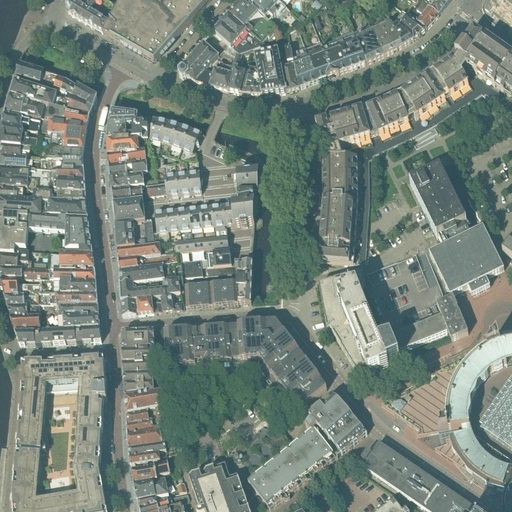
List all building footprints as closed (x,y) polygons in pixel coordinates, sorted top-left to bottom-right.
[(113,6),(105,1),(103,0),(70,0),(70,2),(90,14),(108,25),(117,10),(118,9),(113,6)] [(108,25),(103,35),(153,63),(157,62),(212,0),(123,0),(118,9),(117,10),(108,25)] [(116,0),(113,6),(118,9),(123,0),(116,0)] [(276,0),(244,0),(244,1),(268,23),(270,24),(274,20),(273,19),(278,14),(279,14),(285,7),(280,3),(276,0)] [(439,17),(447,7),(437,0),(423,0),(431,6),(429,10),(439,17)] [(244,1),(230,16),(247,32),(261,45),(262,44),(268,37),(269,38),(275,32),(279,36),(281,33),(268,23),(244,1)] [(72,17),(78,21),(103,35),(108,25),(90,14),(70,2),(68,5),(68,6),(67,8),(67,10),(68,11),(68,13),(69,14),(70,15),(71,17),(72,17)] [(439,17),(429,10),(417,2),(414,7),(415,8),(412,12),(409,9),(404,15),(418,25),(426,32),(439,17)] [(395,24),(399,28),(414,42),(419,38),(420,38),(426,32),(418,25),(404,15),(402,13),(395,24)] [(261,45),(247,32),(230,16),(214,34),(222,42),(228,47),(236,54),(239,57),(242,55),(246,54),(251,52),(257,49),(263,47),(263,46),(261,45)] [(298,29),(297,30),(300,36),(308,33),(307,31),(314,28),(310,20),(298,29)] [(403,49),(394,30),(391,24),(388,26),(386,22),(378,26),(378,28),(373,31),(385,58),(398,52),(403,49)] [(353,34),(356,39),(367,66),(385,58),(373,31),(371,32),(369,27),(353,34)] [(399,28),(394,30),(403,49),(414,42),(399,28)] [(470,65),(467,68),(511,100),(511,57),(487,40),(474,30),(455,54),(456,55),(470,65)] [(337,41),(339,47),(349,72),(367,66),(356,39),(353,34),(337,41)] [(333,78),(349,72),(339,47),(337,41),(337,42),(327,45),(329,50),(324,52),(333,78)] [(224,52),(228,47),(222,42),(217,47),(217,50),(222,54),(224,52)] [(196,85),(205,74),(218,58),(213,54),(215,51),(206,43),(179,73),(179,77),(183,80),(186,80),(187,79),(196,85)] [(305,51),(308,58),(318,84),(333,78),(324,52),(322,49),(320,45),(306,51),(306,50),(305,51)] [(293,55),(292,49),(285,50),(289,66),(290,66),(290,68),(282,70),(286,95),(300,91),(293,55)] [(308,58),(305,51),(293,55),(300,91),(318,84),(308,58)] [(279,53),(255,58),(258,73),(263,98),(286,95),(282,70),(279,53)] [(234,76),(229,94),(241,97),(246,75),(247,71),(239,69),(242,55),(239,57),(236,54),(233,68),(234,68),(232,75),(234,76)] [(467,68),(470,65),(456,55),(452,60),(402,94),(402,95),(415,120),(416,121),(419,119),(419,118),(469,85),(462,75),(467,68)] [(196,85),(229,94),(234,76),(232,75),(234,68),(233,68),(223,65),(219,63),(218,65),(216,71),(215,71),(214,72),(213,76),(205,74),(196,85)] [(21,66),(17,78),(41,85),(45,74),(44,74),(36,71),(33,70),(21,66)] [(246,75),(241,97),(263,98),(258,73),(255,72),(255,70),(249,69),(248,70),(247,70),(247,71),(246,75)] [(45,74),(41,85),(55,90),(59,79),(55,78),(50,76),(45,74)] [(59,79),(55,90),(57,92),(62,94),(67,83),(67,82),(59,79)] [(11,97),(16,98),(28,102),(28,103),(45,108),(47,109),(51,110),(55,110),(59,100),(60,100),(61,97),(15,83),(11,97)] [(61,97),(60,100),(73,104),(79,90),(77,89),(74,86),(69,84),(67,83),(62,94),(61,97)] [(79,90),(73,104),(93,111),(97,102),(98,101),(87,95),(80,90),(79,90)] [(367,110),(368,111),(379,137),(409,123),(415,120),(402,95),(398,97),(397,96),(367,110)] [(16,116),(43,122),(47,109),(45,108),(28,103),(28,102),(16,98),(11,97),(6,115),(16,116)] [(59,100),(55,110),(68,113),(90,119),(93,111),(73,104),(60,100),(59,100)] [(90,119),(68,113),(55,110),(51,110),(47,109),(43,122),(42,133),(50,133),(49,136),(85,140),(87,129),(90,119)] [(112,114),(109,126),(144,125),(144,130),(149,130),(151,121),(149,120),(145,119),(143,118),(142,118),(140,118),(137,117),(135,117),(136,113),(119,110),(119,114),(115,114),(112,113),(112,114)] [(371,140),(379,137),(368,111),(362,113),(362,112),(331,121),(340,149),(371,140)] [(41,123),(16,119),(5,117),(3,129),(20,132),(28,133),(34,135),(39,136),(41,123)] [(316,126),(324,154),(323,154),(323,160),(323,204),(320,247),(322,247),(322,252),(320,252),(319,264),(354,266),(358,205),(357,159),(343,160),(340,149),(331,121),(330,121),(332,127),(329,128),(327,122),(316,126)] [(151,138),(150,143),(161,145),(165,128),(166,125),(154,122),(153,126),(151,138)] [(109,126),(108,142),(139,141),(140,153),(147,152),(148,135),(149,130),(144,130),(144,125),(109,126)] [(165,128),(161,145),(171,148),(177,132),(178,128),(166,125),(165,128)] [(177,132),(171,148),(182,152),(188,136),(189,132),(178,128),(177,132)] [(28,133),(20,132),(3,129),(2,138),(27,141),(28,133)] [(188,136),(182,152),(193,157),(196,150),(196,149),(200,148),(198,145),(200,141),(202,138),(189,132),(188,136)] [(39,136),(38,143),(38,150),(41,151),(48,151),(51,152),(51,151),(65,152),(75,152),(84,153),(85,140),(49,136),(50,133),(42,133),(42,136),(39,136)] [(27,141),(2,138),(1,147),(2,147),(22,148),(30,149),(38,150),(38,143),(36,142),(27,141)] [(129,155),(137,153),(140,153),(139,141),(108,142),(108,158),(123,156),(129,155)] [(30,149),(22,148),(2,147),(1,159),(16,160),(27,160),(29,161),(30,149)] [(84,153),(75,152),(65,152),(51,151),(51,152),(48,151),(47,162),(49,162),(50,162),(73,162),(84,162),(84,153)] [(123,156),(108,158),(109,168),(147,162),(148,162),(147,152),(140,153),(137,153),(129,155),(129,159),(123,159),(123,156)] [(27,160),(16,160),(1,159),(1,169),(21,170),(26,171),(27,160)] [(50,173),(59,173),(68,173),(68,172),(84,172),(84,162),(73,162),(50,162),(49,162),(48,172),(50,173)] [(147,162),(109,168),(111,181),(142,175),(148,174),(147,162)] [(466,226),(467,226),(440,172),(439,172),(436,165),(429,168),(432,176),(411,186),(437,240),(439,240),(439,239),(448,235),(449,237),(467,229),(466,226)] [(1,169),(0,179),(29,181),(28,189),(28,191),(28,192),(35,192),(49,193),(50,186),(50,181),(50,173),(48,172),(41,172),(40,172),(39,172),(34,172),(26,171),(21,170),(1,169)] [(59,173),(58,182),(68,182),(68,183),(85,185),(84,173),(84,172),(68,172),(68,173),(59,173)] [(231,229),(234,228),(255,226),(255,215),(257,215),(258,205),(259,195),(260,174),(252,174),(237,175),(238,207),(228,208),(225,208),(225,209),(224,208),(227,228),(227,229),(231,229)] [(110,181),(112,192),(142,187),(145,187),(142,175),(111,181),(110,181)] [(200,175),(188,176),(190,197),(202,196),(201,187),(203,185),(200,182),(200,175)] [(188,176),(176,177),(179,198),(190,197),(188,176)] [(176,177),(165,178),(166,185),(167,196),(167,199),(179,198),(176,177)] [(28,189),(29,181),(0,179),(0,188),(28,189)] [(54,187),(53,193),(59,195),(86,196),(85,185),(68,183),(68,182),(58,182),(54,182),(54,187)] [(158,186),(148,188),(149,199),(167,196),(166,185),(158,186)] [(143,200),(142,187),(112,192),(114,203),(143,200)] [(24,201),(25,193),(27,193),(28,192),(28,191),(20,190),(20,191),(16,190),(16,191),(0,190),(0,199),(24,201)] [(35,192),(34,201),(42,202),(49,203),(76,205),(76,204),(86,204),(86,197),(86,196),(59,195),(53,193),(49,193),(35,192)] [(42,216),(42,202),(34,201),(24,201),(0,199),(0,215),(29,216),(42,216)] [(42,216),(49,217),(64,218),(65,219),(88,221),(86,204),(76,204),(76,205),(49,203),(42,202),(42,216)] [(114,206),(116,227),(146,225),(143,202),(114,206)] [(214,209),(216,230),(227,229),(227,228),(224,208),(225,209),(225,208),(214,209)] [(202,210),(204,231),(216,230),(214,209),(202,210)] [(190,212),(192,233),(204,231),(202,210),(190,212)] [(179,213),(181,234),(192,233),(190,212),(179,213)] [(181,234),(179,213),(167,214),(169,235),(181,234)] [(155,215),(157,236),(169,235),(167,214),(155,215)] [(0,255),(15,258),(16,254),(26,255),(28,232),(29,216),(0,215),(0,255)] [(64,218),(49,217),(42,216),(29,216),(28,232),(66,235),(66,254),(80,254),(80,258),(89,258),(93,258),(92,253),(88,221),(65,219),(64,218)] [(116,227),(118,252),(155,248),(155,247),(154,240),(154,237),(152,224),(146,225),(116,227)] [(429,255),(450,298),(468,289),(469,291),(472,297),(488,290),(490,289),(486,281),(504,272),(500,263),(483,229),(470,235),(467,229),(449,237),(448,235),(439,239),(439,240),(443,248),(429,255)] [(228,240),(217,241),(218,251),(229,250),(228,240)] [(217,241),(205,242),(206,252),(218,251),(217,241)] [(205,242),(193,243),(194,253),(206,252),(205,242)] [(193,243),(182,245),(183,255),(194,253),(193,243)] [(182,245),(174,245),(174,246),(175,255),(180,255),(183,255),(182,245)] [(118,252),(119,262),(159,257),(161,257),(160,247),(155,247),(155,248),(118,252)] [(232,269),(232,266),(230,253),(206,255),(207,262),(208,270),(208,271),(232,269)] [(26,255),(16,254),(15,258),(0,255),(0,270),(24,271),(31,272),(32,265),(28,265),(28,255),(26,255)] [(137,260),(119,262),(120,272),(120,273),(136,271),(147,270),(159,268),(182,265),(180,255),(175,255),(161,257),(159,257),(160,260),(142,262),(142,261),(138,262),(137,260)] [(95,272),(93,258),(89,258),(80,258),(61,257),(61,258),(61,257),(50,256),(50,268),(45,268),(45,272),(48,272),(52,272),(56,273),(61,273),(95,274),(95,273),(95,272)] [(136,271),(120,273),(120,274),(120,286),(121,286),(137,286),(183,281),(183,280),(202,279),(201,271),(208,270),(207,262),(182,265),(159,268),(147,270),(136,271)] [(251,264),(249,264),(236,263),(236,265),(237,285),(249,285),(250,285),(252,285),(252,281),(253,264),(251,264)] [(215,280),(210,280),(213,310),(213,309),(239,307),(237,285),(236,265),(232,266),(232,269),(208,271),(208,278),(232,276),(233,285),(215,286),(215,280)] [(23,282),(24,271),(0,270),(0,272),(2,284),(16,284),(19,284),(19,282),(23,282)] [(24,271),(23,282),(31,282),(31,272),(24,271)] [(39,282),(40,282),(48,283),(48,272),(45,272),(39,272),(36,272),(31,272),(31,282),(39,282)] [(95,274),(61,273),(56,273),(52,272),(48,272),(48,283),(40,282),(40,285),(56,285),(61,285),(73,285),(73,286),(96,285),(95,274)] [(363,275),(319,287),(323,309),(327,331),(330,330),(335,338),(353,369),(356,373),(366,370),(368,375),(388,367),(389,369),(401,364),(400,363),(397,355),(391,338),(386,340),(383,341),(370,310),(363,292),(362,288),(366,287),(364,278),(363,275)] [(186,312),(213,310),(210,280),(206,280),(207,287),(190,288),(189,282),(185,282),(186,312)] [(121,286),(121,302),(139,301),(149,300),(161,300),(166,299),(166,298),(172,297),(181,297),(181,295),(183,294),(183,281),(137,286),(121,286)] [(3,288),(1,290),(2,292),(4,293),(4,298),(25,298),(40,298),(39,288),(19,287),(19,284),(16,284),(2,284),(3,288)] [(61,285),(56,285),(40,285),(39,288),(40,298),(60,298),(72,298),(97,298),(96,285),(73,286),(73,285),(61,285)] [(250,285),(249,285),(237,285),(239,307),(248,306),(249,306),(251,306),(252,285),(250,285)] [(166,299),(161,300),(163,314),(174,313),(184,312),(184,305),(173,305),(172,297),(166,298),(166,299)] [(25,298),(4,298),(8,308),(25,308),(25,298)] [(44,308),(59,308),(75,308),(98,308),(97,298),(72,298),(60,298),(40,298),(39,308),(40,308),(44,308)] [(437,306),(442,318),(449,335),(452,342),(468,335),(454,299),(437,306)] [(149,300),(139,301),(140,317),(150,316),(149,300)] [(150,316),(163,314),(161,300),(149,300),(150,316)] [(140,317),(139,301),(121,302),(123,319),(140,317)] [(39,308),(25,308),(8,308),(11,320),(40,319),(40,308),(39,308)] [(49,315),(49,319),(99,318),(98,308),(75,308),(59,308),(44,308),(44,315),(49,315)] [(75,332),(100,331),(99,318),(49,319),(47,319),(48,334),(75,332)] [(442,318),(391,338),(397,355),(406,352),(415,348),(449,335),(442,318)] [(40,319),(11,320),(14,332),(45,330),(45,326),(40,326),(40,319)] [(193,332),(164,334),(167,369),(190,368),(194,367),(195,382),(205,381),(205,383),(206,383),(213,383),(219,382),(245,380),(252,380),(254,381),(258,387),(256,389),(260,395),(265,401),(268,399),(273,407),(277,411),(284,420),(289,416),(298,409),(300,412),(327,391),(323,387),(324,387),(306,365),(307,364),(303,360),(301,357),(302,357),(284,335),(285,335),(276,324),(265,325),(238,327),(238,328),(228,329),(201,331),(201,332),(193,333),(193,332)] [(100,331),(75,332),(75,346),(102,344),(100,331)] [(75,332),(48,334),(37,334),(15,335),(20,349),(36,348),(75,346),(75,332)] [(127,334),(122,335),(123,355),(126,355),(152,353),(155,353),(154,343),(154,335),(154,332),(137,333),(128,334),(127,334)] [(490,342),(484,338),(481,343),(470,360),(438,375),(434,377),(434,378),(436,381),(398,399),(381,407),(389,412),(399,419),(419,433),(416,439),(438,435),(463,430),(464,437),(450,441),(446,442),(447,447),(442,449),(435,451),(454,465),(496,494),(497,492),(503,493),(506,480),(509,470),(510,467),(511,467),(511,347),(507,348),(502,349),(498,338),(497,339),(496,340),(496,341),(495,341),(495,342),(494,342),(492,343),(491,343),(491,342),(490,342)] [(126,355),(123,355),(124,376),(153,375),(152,353),(126,355)] [(102,442),(104,439),(103,435),(104,403),(107,403),(104,362),(44,366),(23,366),(23,395),(22,407),(19,406),(18,412),(21,413),(19,435),(16,435),(16,441),(19,441),(18,453),(39,454),(39,457),(17,455),(16,467),(13,467),(13,473),(16,473),(14,496),(11,496),(10,502),(13,502),(13,509),(14,509),(14,511),(107,511),(100,474),(101,470),(102,467),(101,464),(102,442)] [(153,375),(124,376),(125,398),(154,393),(153,375)] [(138,398),(125,400),(127,417),(133,416),(134,415),(137,415),(138,415),(153,413),(154,412),(156,423),(157,431),(158,436),(160,436),(166,435),(170,434),(171,434),(170,427),(166,410),(163,393),(162,393),(161,393),(155,395),(150,396),(138,398)] [(244,488),(245,487),(246,486),(249,485),(292,451),(291,449),(289,447),(288,445),(278,433),(274,428),(251,398),(238,409),(218,425),(208,428),(185,437),(180,439),(185,454),(184,455),(183,455),(183,456),(182,456),(182,457),(182,458),(182,459),(183,462),(186,472),(189,481),(226,468),(230,482),(235,480),(235,479),(240,477),(244,488)] [(312,423),(323,437),(350,417),(336,401),(333,398),(318,411),(312,416),(309,419),(312,423)] [(133,416),(127,417),(127,428),(141,426),(150,424),(152,424),(156,423),(154,412),(153,413),(138,415),(137,415),(134,415),(133,416)] [(323,437),(338,457),(341,455),(342,456),(345,453),(364,439),(367,436),(364,433),(364,432),(350,417),(323,437)] [(141,426),(127,428),(128,437),(128,440),(143,438),(158,436),(157,431),(156,423),(152,424),(150,424),(141,426)] [(337,458),(338,457),(323,437),(312,423),(306,429),(310,434),(291,449),(292,451),(294,453),(295,452),(314,476),(315,477),(315,476),(338,459),(337,458)] [(143,438),(128,440),(128,441),(129,450),(163,445),(160,436),(158,436),(143,438)] [(163,445),(129,450),(130,459),(145,457),(159,455),(166,453),(164,445),(163,445)] [(476,511),(379,445),(372,456),(368,453),(364,458),(363,457),(362,457),(356,465),(358,466),(363,469),(425,511),(476,511)] [(294,453),(264,476),(283,501),(283,502),(287,502),(290,500),(290,496),(307,483),(312,483),(315,481),(315,476),(315,477),(314,476),(295,452),(294,453)] [(159,455),(145,457),(147,465),(160,463),(159,455)] [(145,457),(130,459),(131,467),(147,465),(145,457)] [(168,466),(156,468),(159,483),(164,482),(163,477),(171,476),(168,466)] [(147,485),(159,483),(156,468),(144,470),(147,485)] [(226,468),(189,481),(200,510),(203,509),(203,511),(249,511),(241,490),(244,489),(244,488),(240,477),(235,479),(235,480),(230,482),(226,468)] [(144,470),(132,473),(134,487),(147,485),(144,470)] [(283,502),(283,501),(264,476),(250,487),(270,511),(283,502)] [(136,496),(138,504),(156,500),(169,497),(166,482),(164,482),(159,483),(147,485),(134,487),(136,496)] [(177,487),(180,495),(187,494),(184,485),(177,487)] [(174,508),(185,505),(188,504),(189,502),(188,497),(172,500),(174,508)] [(157,504),(156,500),(138,504),(140,511),(139,511),(162,511),(170,509),(168,501),(157,504)] [(406,511),(405,511),(404,511),(400,511),(393,502),(379,511),(406,511)]
